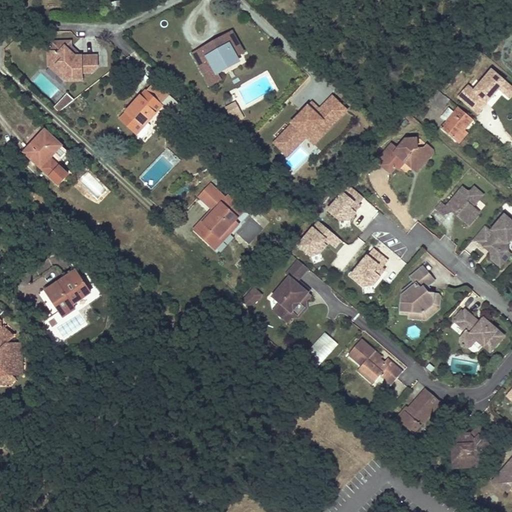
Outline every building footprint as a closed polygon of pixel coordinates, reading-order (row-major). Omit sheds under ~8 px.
[(129,8),(128,5),(127,1),(108,6),(109,13),(129,8)] [(210,86),(215,83),(220,80),(214,69),(243,54),(231,33),(193,54),(210,86)] [(98,67),(98,56),(82,56),(76,56),(72,53),(72,47),(72,42),(53,42),(53,52),(49,53),(50,66),(58,66),(66,73),(66,81),(83,80),(83,73),(93,72),(98,67)] [(82,56),(72,47),(72,53),(76,56),(82,56)] [(66,73),(58,66),(50,66),(66,81),(66,73)] [(510,86),(492,71),(474,92),(467,86),(458,97),(469,107),(475,101),(479,105),(483,100),(487,104),(499,90),(503,93),(510,86)] [(121,120),(128,127),(136,134),(161,105),(169,96),(170,95),(155,82),(121,120)] [(511,95),(511,87),(510,86),(503,93),(510,99),(511,95)] [(438,90),(433,95),(429,101),(435,106),(437,104),(444,96),(438,90)] [(75,100),(68,93),(66,95),(73,102),(75,100)] [(60,112),(73,102),(66,95),(55,107),(60,112)] [(172,116),(180,107),(169,96),(161,105),(172,116)] [(437,104),(442,108),(449,100),(444,96),(437,104)] [(306,137),(322,121),(329,129),(346,111),(332,98),(319,111),(315,114),(308,107),(292,124),(293,125),(275,144),(287,156),(306,137)] [(475,101),(469,107),(478,114),(487,104),(483,100),(479,105),(475,101)] [(235,102),(226,108),(235,123),(244,118),(235,102)] [(319,111),(312,103),(308,107),(315,114),(319,111)] [(459,108),(441,129),(453,140),(462,129),(465,127),(466,128),(473,120),(459,108)] [(313,145),(329,129),(322,121),(306,137),(313,145)] [(459,144),(467,134),(462,129),(453,140),(459,144)] [(68,176),(59,167),(50,159),(62,147),(45,131),(24,153),(58,186),(68,176)] [(230,144),(223,136),(218,141),(225,149),(230,144)] [(393,147),(378,165),(391,177),(397,172),(399,174),(406,167),(418,177),(429,163),(418,153),(417,143),(407,144),(399,152),(393,147)] [(418,153),(429,163),(433,159),(432,154),(427,150),(424,153),(418,153)] [(212,185),(201,198),(210,206),(221,193),(212,185)] [(349,186),(327,211),(340,223),(351,222),(362,207),(359,205),(364,199),(349,186)] [(473,207),(483,196),(475,189),(471,193),(469,193),(464,188),(447,207),(449,210),(454,214),(468,226),(480,213),(473,207)] [(222,208),(200,233),(217,248),(231,232),(234,235),(242,225),(239,222),(248,211),(231,197),(228,200),(226,198),(220,206),(222,208)] [(447,207),(441,202),(435,209),(444,217),(449,210),(447,207)] [(220,206),(198,232),(200,233),(222,208),(220,206)] [(248,211),(239,222),(242,225),(252,214),(248,211)] [(490,233),(484,228),(472,242),(483,251),(487,247),(491,251),(492,261),(500,268),(511,255),(508,252),(507,245),(511,239),(511,222),(504,216),(490,233)] [(318,222),(297,247),(311,259),(322,255),(329,244),(336,249),(342,242),(318,222)] [(217,248),(221,251),(234,235),(231,232),(217,248)] [(388,261),(374,249),(350,277),(364,289),(374,287),(386,271),(382,268),(388,261)] [(302,293),(298,290),(301,288),(296,283),(298,281),(308,269),(297,260),(285,274),(288,277),(272,297),(279,303),(273,310),(279,314),(278,315),(287,324),(291,319),(291,313),(301,302),(306,302),(311,296),(308,293),(307,293),(305,292),(302,293)] [(433,282),(421,268),(409,279),(411,282),(400,291),(403,294),(400,296),(398,315),(407,316),(407,319),(420,321),(421,314),(431,306),(438,306),(439,298),(436,295),(433,295),(427,294),(423,290),(427,287),(433,282)] [(63,285),(56,290),(48,295),(61,315),(73,306),(90,294),(75,272),(61,282),(63,285)] [(301,288),(298,290),(302,293),(304,290),(307,293),(308,293),(309,291),(298,281),(296,283),(301,288)] [(263,293),(255,286),(249,292),(257,299),(263,293)] [(249,292),(245,297),(240,301),(248,308),(257,299),(249,292)] [(291,313),(291,319),(297,319),(306,307),(306,302),(301,302),(291,313)] [(73,306),(61,315),(64,318),(75,310),(73,306)] [(424,321),(438,310),(438,306),(431,306),(421,314),(420,321),(424,321)] [(479,322),(464,310),(454,322),(464,331),(460,337),(459,343),(461,347),(467,348),(472,347),(476,341),(490,352),(504,335),(489,324),(482,325),(479,322)] [(21,345),(6,346),(14,337),(4,328),(2,331),(2,324),(0,320),(0,319),(0,384),(2,385),(11,376),(13,376),(21,376),(21,345)] [(379,360),(378,361),(374,357),(375,356),(374,354),(375,353),(361,340),(348,354),(362,367),(360,369),(375,383),(386,371),(395,380),(402,373),(388,360),(384,364),(379,360)] [(358,371),(373,385),(375,383),(360,369),(358,371)] [(16,378),(13,376),(11,376),(2,385),(10,385),(16,378)] [(441,404),(425,390),(407,410),(397,421),(413,435),(441,404)] [(405,408),(395,419),(397,421),(407,410),(405,408)] [(451,435),(453,455),(458,455),(459,466),(471,464),(471,462),(475,457),(477,459),(484,450),(487,451),(489,448),(488,445),(477,436),(473,441),(467,436),(469,433),(451,435)] [(511,463),(510,462),(492,483),(506,494),(510,488),(511,486),(511,463)]
